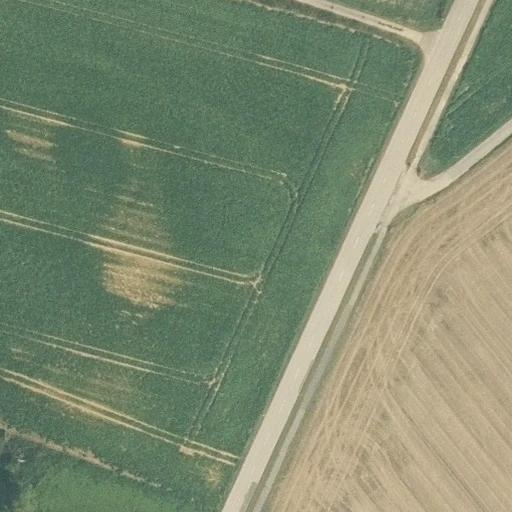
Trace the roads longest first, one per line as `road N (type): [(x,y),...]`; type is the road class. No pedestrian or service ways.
road 1 (unclassified): [(233,511),(467,0)]
road 2 (track): [(386,186),(434,188),(511,127)]
